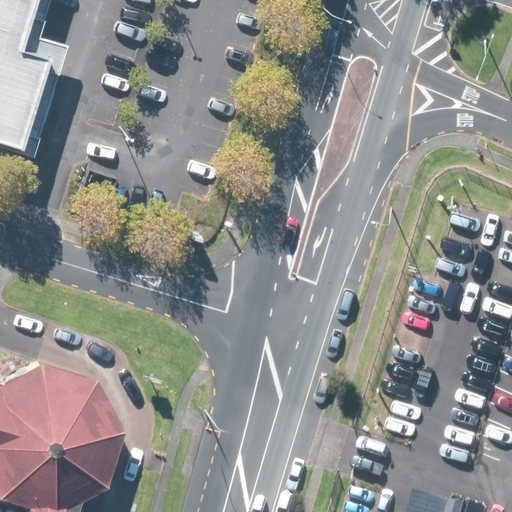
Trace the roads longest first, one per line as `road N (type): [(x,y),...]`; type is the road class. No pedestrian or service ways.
road 1 (secondary): [(277,326),(273,283),(290,169),(315,95),(320,34)]
road 2 (unknown): [(0,316),(80,341),(115,363),(131,391),(127,460),(104,511)]
road 3 (secondary): [(406,102),(308,294),(277,326)]
road 4 (secondary): [(277,326),(232,511)]
road 5 (secondary): [(493,0),(493,33),(481,60),(436,97)]
